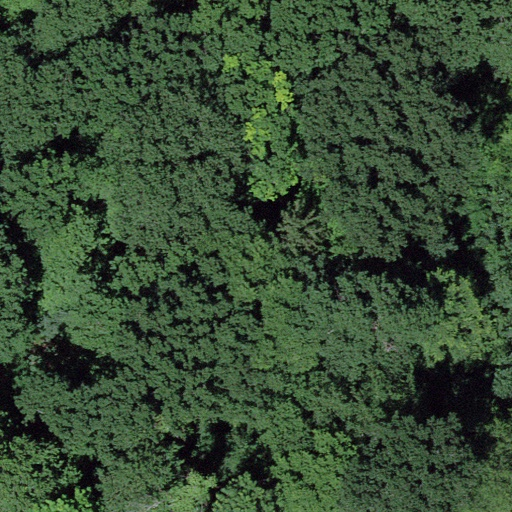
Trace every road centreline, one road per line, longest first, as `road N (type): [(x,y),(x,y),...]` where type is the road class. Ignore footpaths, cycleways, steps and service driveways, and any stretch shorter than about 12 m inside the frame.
road 1 (track): [(0,384),(362,149),(511,75)]
road 2 (unknown): [(101,319),(119,511)]
